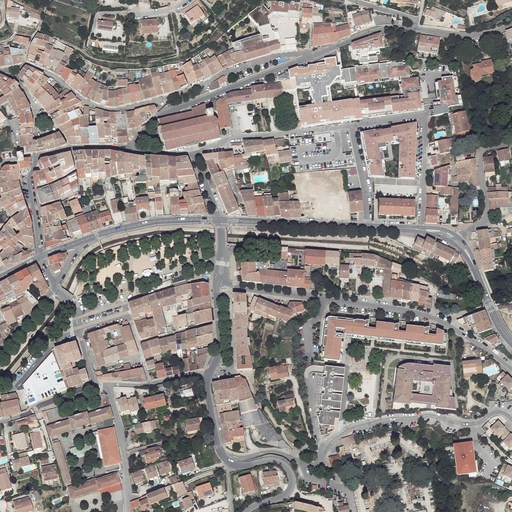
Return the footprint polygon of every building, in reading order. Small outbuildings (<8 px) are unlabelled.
[(12,8),(13,1),(8,0),(7,8),(6,15),(10,15),(10,17),(18,19),(20,9),(12,8)] [(202,5),(198,0),(195,0),(194,1),(188,6),(182,10),(183,12),(189,9),(197,4),(199,8),(202,5)] [(511,0),(495,0),(498,11),(511,6),(511,0)] [(204,15),(197,6),(185,15),(191,23),(195,20),(196,20),(204,15)] [(36,13),(33,12),(31,11),(24,7),(23,10),(31,14),(30,17),(35,18),(36,13)] [(440,10),(439,10),(432,7),(431,9),(430,8),(429,11),(427,10),(425,15),(438,20),(438,19),(439,19),(440,17),(441,16),(438,14),(440,10)] [(306,10),(302,10),(302,14),(301,18),(310,19),(311,19),(311,10),(306,10)] [(363,13),(354,15),(358,26),(367,23),(363,13)] [(142,25),(143,34),(152,34),(152,33),(158,33),(157,24),(153,25),(150,25),(150,23),(150,19),(143,20),(143,25),(142,25)] [(113,23),(98,20),(97,30),(112,32),(113,23)] [(335,28),(336,36),(343,35),(345,37),(351,35),(349,31),(348,26),(348,24),(335,28)] [(353,24),(348,26),(349,31),(351,35),(356,33),(354,27),(353,24)] [(322,29),(312,30),(311,41),(311,47),(336,43),(336,36),(335,28),(332,28),(322,29)] [(44,36),(38,34),(35,39),(44,42),(40,51),(49,56),(52,50),(53,48),(47,46),(48,43),(51,44),(53,39),(44,35),(44,36)] [(425,34),(419,35),(417,51),(436,55),(439,39),(428,38),(429,35),(425,34)] [(343,35),(336,36),(336,43),(337,42),(337,40),(345,37),(343,35)] [(355,43),(350,44),(351,52),(354,51),(357,51),(358,57),(359,65),(361,64),(368,63),(377,62),(376,55),(375,49),(378,48),(381,48),(380,35),(373,36),(355,43)] [(29,39),(16,36),(13,43),(23,45),(26,45),(29,39)] [(278,37),(264,39),(265,43),(267,49),(279,47),(279,43),(278,37)] [(44,42),(35,39),(31,46),(38,49),(40,51),(44,42)] [(263,43),(241,49),(242,52),(245,62),(269,55),(268,53),(267,50),(267,49),(265,43),(263,43)] [(10,45),(2,46),(6,67),(13,66),(11,55),(10,49),(10,45)] [(38,49),(31,46),(27,62),(34,65),(38,49)] [(72,49),(67,46),(66,49),(64,54),(60,62),(66,64),(67,63),(66,62),(72,49)] [(17,50),(10,49),(11,55),(23,57),(25,51),(22,50),(17,49),(17,50)] [(40,51),(38,49),(34,65),(44,69),(49,56),(40,51)] [(58,51),(52,50),(49,56),(44,69),(50,71),(58,51)] [(209,50),(205,53),(217,73),(223,70),(215,58),(214,57),(213,56),(209,50)] [(64,54),(58,51),(50,71),(55,74),(60,62),(64,54)] [(203,51),(197,54),(201,61),(203,60),(211,77),(217,73),(205,53),(203,51)] [(228,52),(221,55),(228,68),(233,66),(230,55),(228,52)] [(239,53),(236,53),(239,64),(245,62),(242,52),(239,53)] [(235,54),(230,55),(233,66),(239,64),(236,53),(235,54)] [(197,54),(194,57),(203,77),(204,80),(211,77),(203,60),(201,61),(197,54)] [(23,57),(11,55),(13,66),(22,64),(23,57)] [(221,55),(215,58),(223,70),(228,68),(221,55)] [(194,57),(188,60),(190,62),(197,80),(201,78),(203,77),(194,57)] [(185,65),(182,67),(190,84),(197,80),(190,62),(188,60),(186,62),(186,63),(184,64),(185,65)] [(481,64),(473,66),(474,69),(472,70),(471,70),(470,72),(470,74),(471,77),(473,77),(473,79),(474,81),(476,82),(478,82),(479,81),(480,79),(480,78),(488,76),(488,75),(493,73),(492,68),(494,68),(492,60),(480,63),(481,64)] [(66,64),(60,62),(55,74),(61,77),(65,67),(66,64)] [(387,64),(378,65),(380,80),(393,78),(397,77),(398,81),(401,81),(401,85),(402,89),(403,96),(403,100),(398,100),(397,97),(359,102),(361,117),(376,115),(392,113),(399,112),(406,112),(412,111),(420,110),(420,106),(420,104),(419,93),(418,94),(417,90),(418,90),(417,79),(412,80),(409,80),(407,66),(406,66),(405,63),(403,63),(396,64),(396,62),(391,62),(391,63),(387,64)] [(356,66),(354,67),(356,83),(380,80),(378,65),(368,66),(362,67),(357,67),(356,66)] [(31,68),(26,66),(19,74),(22,80),(23,80),(31,68)] [(72,70),(65,67),(61,77),(66,83),(71,72),(72,70)] [(301,78),(297,79),(298,86),(298,91),(301,105),(303,121),(303,126),(333,123),(332,116),(331,108),(340,106),(340,102),(337,82),(335,67),(326,74),(324,74),(301,78)] [(37,71),(31,68),(23,80),(26,84),(31,78),(37,71)] [(155,69),(149,70),(151,76),(151,78),(157,96),(163,95),(158,77),(155,69)] [(44,74),(37,71),(31,78),(37,83),(43,76),(44,74)] [(76,77),(71,72),(66,83),(71,87),(76,77)] [(93,75),(88,72),(86,74),(84,78),(77,92),(81,96),(91,80),(93,75)] [(176,73),(169,74),(169,75),(171,82),(174,92),(181,90),(177,78),(176,73)] [(0,75),(0,82),(5,85),(10,80),(8,78),(0,75)] [(80,75),(78,75),(76,77),(71,87),(77,92),(84,78),(80,75)] [(164,75),(158,77),(163,95),(169,94),(166,83),(164,76),(164,75)] [(48,80),(43,76),(37,83),(36,84),(41,88),(46,83),(48,80)] [(223,76),(217,80),(219,88),(226,85),(225,77),(224,76),(223,76)] [(433,111),(434,117),(448,114),(448,108),(450,108),(450,107),(459,106),(457,96),(455,97),(452,77),(441,78),(442,82),(438,83),(440,99),(440,103),(435,103),(435,107),(433,108),(433,111)] [(37,83),(31,78),(26,84),(30,91),(36,84),(37,83)] [(151,78),(143,80),(150,99),(157,97),(157,96),(151,78)] [(184,78),(177,78),(181,90),(187,86),(184,78)] [(10,80),(5,85),(7,86),(9,88),(16,82),(14,81),(13,82),(10,80)] [(95,83),(91,80),(81,96),(86,99),(95,83)] [(143,80),(138,81),(139,84),(144,100),(150,99),(143,80)] [(217,80),(212,83),(208,92),(219,88),(217,80)] [(291,80),(280,80),(280,83),(281,88),(292,86),(291,80)] [(343,81),(337,82),(340,102),(346,102),(343,81)] [(16,82),(9,88),(11,93),(19,89),(18,87),(19,86),(16,82)] [(97,83),(95,82),(95,83),(86,99),(93,102),(100,85),(97,83)] [(171,82),(166,83),(169,94),(174,92),(171,82)] [(58,95),(46,83),(41,88),(34,96),(45,109),(61,99),(66,97),(62,94),(59,96),(58,95)] [(280,83),(264,85),(266,99),(282,97),(281,88),(280,83)] [(41,88),(36,84),(30,91),(34,96),(41,88)] [(139,84),(134,85),(134,86),(137,103),(144,100),(139,84)] [(104,87),(100,85),(93,102),(99,105),(104,87)] [(264,85),(250,87),(251,90),(253,101),(266,99),(264,85)] [(7,86),(1,91),(5,96),(11,93),(9,88),(7,86)] [(134,86),(128,87),(128,88),(131,104),(137,103),(134,86)] [(128,88),(123,90),(125,106),(131,104),(128,88)] [(19,89),(11,93),(14,97),(22,93),(19,89)] [(123,90),(112,93),(113,94),(112,108),(125,106),(123,90)] [(233,93),(226,96),(226,101),(227,105),(229,104),(253,101),(251,90),(233,93)] [(14,97),(8,100),(9,101),(11,104),(16,102),(25,98),(23,93),(22,93),(14,97)] [(71,93),(66,97),(67,99),(63,101),(65,105),(68,109),(76,105),(81,103),(75,99),(71,93)] [(5,96),(0,100),(0,106),(9,101),(8,100),(5,96)] [(226,96),(213,101),(214,108),(216,108),(216,103),(218,100),(221,100),(222,100),(224,100),(226,101),(226,96)] [(25,98),(16,102),(18,107),(28,104),(25,98)] [(63,101),(61,99),(45,109),(48,114),(65,105),(63,101)] [(218,100),(216,103),(216,108),(219,129),(230,128),(228,114),(227,105),(226,101),(224,100),(222,100),(221,100),(218,100)] [(9,101),(0,106),(0,107),(9,121),(17,117),(11,104),(9,101)] [(16,102),(11,104),(17,117),(20,117),(19,112),(18,107),(16,102)] [(208,103),(191,109),(192,112),(204,109),(206,118),(209,117),(211,117),(213,118),(211,111),(208,103)] [(28,104),(18,107),(19,112),(30,109),(28,104)] [(68,109),(65,105),(48,114),(50,117),(60,112),(68,109)] [(68,109),(60,112),(62,116),(67,114),(67,115),(79,109),(76,105),(68,109)] [(154,106),(149,107),(152,117),(157,111),(154,106)] [(340,106),(331,108),(332,116),(341,115),(340,106)] [(149,107),(143,109),(144,113),(147,122),(152,117),(149,107)] [(79,109),(67,115),(71,122),(80,117),(84,116),(79,109)] [(159,120),(158,120),(158,122),(158,121),(160,128),(158,129),(159,130),(160,130),(160,131),(159,132),(159,133),(160,133),(162,139),(161,139),(161,141),(162,141),(162,142),(162,144),(164,143),(165,150),(165,152),(167,151),(185,146),(186,147),(189,147),(189,146),(196,144),(196,145),(199,144),(199,143),(207,142),(207,143),(212,142),(211,140),(210,132),(215,130),(216,128),(217,124),(217,123),(216,121),(215,119),(214,118),(213,118),(211,117),(209,117),(206,118),(204,109),(192,112),(159,120)] [(103,112),(95,110),(97,127),(98,144),(106,144),(103,112)] [(362,120),(421,111),(420,110),(412,111),(406,112),(399,112),(392,113),(376,115),(361,117),(362,120)] [(135,111),(132,113),(135,128),(138,126),(142,125),(139,115),(136,115),(135,111)] [(62,116),(60,112),(50,117),(53,120),(62,116)] [(108,113),(103,112),(106,144),(112,144),(108,113)] [(31,113),(20,117),(21,125),(34,123),(31,113)] [(108,113),(112,144),(117,144),(116,132),(115,117),(115,113),(108,113)] [(132,113),(125,113),(128,130),(135,128),(132,113)] [(144,113),(139,115),(142,125),(147,122),(144,113)] [(464,113),(451,116),(453,127),(466,124),(464,113)] [(67,115),(67,114),(62,116),(53,120),(58,128),(71,122),(67,115)] [(80,117),(71,122),(75,129),(80,127),(80,124),(80,117)] [(75,129),(71,122),(58,128),(63,133),(75,129)] [(215,130),(210,132),(211,140),(220,138),(220,136),(217,124),(216,128),(215,130)] [(403,127),(390,130),(393,145),(401,144),(401,163),(398,163),(398,170),(400,170),(400,179),(414,179),(416,124),(403,126),(403,127)] [(466,124),(453,127),(455,134),(468,131),(466,124)] [(97,127),(89,127),(89,129),(89,144),(98,144),(97,127)] [(75,145),(75,129),(63,133),(71,145),(75,145)] [(381,130),(360,134),(368,178),(374,178),(384,178),(382,166),(379,150),(381,149),(386,148),(385,140),(383,140),(381,130)] [(126,131),(116,132),(117,144),(127,143),(128,142),(126,131)] [(59,133),(55,135),(61,147),(67,145),(59,133)] [(55,135),(52,136),(56,148),(61,147),(55,135)] [(52,136),(42,140),(45,151),(52,150),(56,148),(52,136)] [(283,139),(273,140),(275,148),(276,148),(281,146),(284,146),(283,139)] [(450,139),(437,142),(438,147),(439,151),(448,149),(452,149),(451,144),(450,139)] [(42,140),(36,142),(37,153),(45,151),(42,140)] [(273,140),(261,141),(263,151),(264,150),(273,148),(275,148),(273,140)] [(261,141),(254,142),(256,152),(263,151),(261,141)] [(254,142),(242,143),(245,155),(251,153),(256,152),(254,142)] [(508,150),(497,152),(499,162),(510,159),(508,150)] [(289,151),(277,153),(278,161),(278,165),(291,162),(289,151)] [(85,152),(79,152),(78,157),(77,157),(77,162),(79,171),(79,179),(83,179),(92,177),(92,174),(92,168),(86,168),(85,152)] [(92,152),(85,152),(86,168),(92,168),(92,174),(100,173),(99,163),(96,163),(96,161),(93,161),(92,152)] [(104,152),(98,152),(100,173),(106,172),(105,162),(104,152)] [(117,153),(110,152),(111,161),(111,163),(112,177),(119,176),(117,153)] [(232,152),(224,154),(227,167),(234,166),(234,165),(233,157),(232,153),(232,152)] [(63,153),(55,156),(62,170),(65,176),(70,172),(67,164),(73,162),(72,159),(66,161),(64,155),(63,153)] [(124,154),(117,153),(119,176),(126,174),(124,154)] [(131,156),(124,154),(126,174),(133,172),(131,156)] [(217,154),(202,156),(205,162),(217,163),(221,164),(217,154)] [(224,154),(217,154),(221,164),(222,167),(224,172),(228,171),(227,167),(224,154)] [(242,155),(233,157),(234,165),(243,162),(243,158),(242,157),(242,155)] [(55,156),(48,158),(55,173),(62,170),(55,156)] [(150,157),(144,156),(144,158),(146,171),(147,183),(148,191),(154,191),(153,183),(153,182),(152,182),(150,157)] [(431,161),(429,161),(431,167),(438,166),(437,164),(437,162),(435,156),(430,157),(430,158),(431,161)] [(159,157),(150,157),(152,182),(153,182),(153,183),(160,183),(159,157)] [(167,158),(159,157),(160,183),(161,185),(169,184),(167,158)] [(492,157),(483,158),(483,159),(485,173),(494,172),(492,157)] [(20,170),(23,169),(22,171),(21,172),(22,173),(23,174),(24,174),(23,172),(23,171),(27,171),(27,172),(26,173),(27,174),(28,173),(29,172),(29,171),(28,170),(27,169),(30,168),(30,158),(24,159),(18,161),(18,166),(20,170)] [(48,158),(41,160),(39,164),(41,171),(44,170),(47,184),(53,182),(49,175),(55,173),(48,158)] [(175,159),(167,158),(169,184),(169,186),(172,185),(177,185),(176,172),(176,165),(175,159)] [(475,159),(455,163),(455,164),(456,169),(475,167),(476,167),(475,159)] [(217,163),(205,162),(211,176),(224,172),(222,167),(219,169),(217,163)] [(247,162),(234,166),(235,169),(235,172),(237,171),(243,169),(248,168),(248,167),(247,163),(247,162)] [(189,163),(176,165),(176,172),(192,170),(189,163)] [(11,174),(11,166),(5,167),(2,170),(1,172),(1,178),(8,177),(8,174),(11,174)] [(18,166),(11,166),(11,174),(8,174),(8,177),(8,184),(19,182),(19,179),(20,176),(20,170),(18,166)] [(449,166),(434,171),(433,187),(436,187),(447,187),(447,174),(446,174),(447,171),(450,169),(449,166)] [(475,167),(456,169),(457,177),(458,182),(468,181),(469,184),(471,184),(471,187),(477,186),(475,167)] [(41,171),(39,172),(42,186),(47,184),(44,170),(41,171)] [(62,170),(55,173),(58,180),(65,176),(62,170)] [(192,170),(176,172),(177,185),(183,185),(182,177),(194,176),(192,170)] [(228,171),(224,172),(228,184),(230,188),(233,186),(237,185),(236,184),(232,171),(231,170),(228,171)] [(39,172),(35,172),(34,174),(36,188),(42,186),(39,172)] [(119,180),(119,181),(126,222),(137,220),(137,212),(136,199),(135,194),(134,193),(133,193),(134,185),(133,172),(126,174),(126,178),(119,180)] [(224,172),(211,176),(217,189),(228,184),(224,172)] [(318,172),(305,173),(308,194),(314,191),(320,188),(320,186),(318,175),(318,172)] [(55,173),(49,175),(53,182),(58,180),(55,173)] [(76,173),(67,178),(69,183),(77,180),(76,173)] [(305,173),(293,174),(297,203),(300,218),(311,214),(310,212),(310,207),(308,194),(305,173)] [(342,175),(327,176),(327,189),(328,189),(333,189),(338,189),(343,189),(342,175)] [(194,176),(182,177),(183,185),(187,184),(197,183),(194,176)] [(67,178),(60,183),(62,187),(69,185),(69,183),(67,178)] [(384,178),(374,178),(374,185),(418,187),(418,179),(414,179),(400,179),(384,178)] [(77,180),(69,183),(69,185),(72,193),(78,189),(77,180)] [(8,184),(1,184),(1,195),(21,189),(19,182),(8,184)] [(106,183),(105,184),(106,191),(116,189),(114,182),(106,183)] [(60,183),(55,185),(58,192),(61,199),(65,197),(62,187),(60,183)] [(228,184),(217,189),(228,216),(239,211),(230,188),(228,184)] [(55,185),(49,187),(52,194),(58,192),(55,185)] [(69,185),(62,187),(65,197),(72,193),(69,185)] [(49,187),(37,191),(42,205),(59,200),(61,199),(58,192),(52,194),(49,187)] [(447,187),(436,187),(436,192),(440,192),(440,195),(451,196),(458,196),(458,188),(456,188),(449,187),(447,187)] [(21,189),(1,195),(2,198),(5,197),(10,203),(23,195),(21,189)] [(173,190),(170,191),(171,216),(180,215),(179,202),(178,199),(178,191),(173,190)] [(199,191),(182,193),(183,199),(184,201),(201,198),(199,191)] [(241,192),(239,192),(241,198),(247,214),(248,214),(255,213),(253,198),(253,196),(253,192),(252,191),(241,192)] [(314,191),(308,194),(310,207),(314,207),(316,206),(314,191)] [(283,192),(277,194),(277,195),(277,199),(278,206),(279,215),(280,217),(280,218),(291,218),(289,202),(287,193),(283,192)] [(361,192),(347,193),(349,211),(362,210),(361,192)] [(10,203),(4,207),(6,210),(25,201),(23,195),(10,203)] [(437,196),(426,196),(425,210),(431,210),(431,209),(436,209),(437,197),(437,196)] [(2,198),(0,199),(0,204),(3,208),(4,207),(10,203),(5,197),(2,198)] [(269,197),(262,198),(265,217),(274,217),(274,216),(273,208),(272,207),(271,200),(271,198),(269,197)] [(138,199),(136,199),(137,212),(149,211),(148,198),(138,199)] [(201,198),(184,201),(186,207),(204,204),(201,198)] [(260,198),(253,198),(255,213),(256,215),(256,217),(265,217),(262,198),(260,198)] [(118,199),(111,201),(114,213),(121,212),(118,199)] [(497,199),(488,199),(489,210),(498,209),(498,207),(497,199)] [(500,199),(497,199),(498,207),(511,207),(511,199),(509,199),(508,199),(500,199)] [(71,202),(69,203),(74,215),(67,218),(67,219),(74,238),(91,232),(84,216),(77,200),(71,202)] [(96,200),(93,201),(97,211),(98,213),(99,213),(100,213),(100,214),(102,213),(96,200)] [(415,201),(379,200),(378,215),(414,217),(415,201)] [(25,201),(6,210),(11,217),(18,211),(26,206),(25,201)] [(184,201),(179,202),(180,215),(188,215),(186,207),(184,201)] [(291,202),(289,202),(291,218),(300,218),(297,203),(291,202)] [(60,203),(52,205),(56,213),(61,221),(67,219),(67,218),(65,214),(64,211),(60,203)] [(204,204),(186,207),(188,215),(206,214),(205,209),(204,204)] [(52,205),(41,209),(42,217),(56,213),(52,205)] [(20,214),(12,219),(18,226),(30,217),(27,209),(20,214)] [(431,210),(425,210),(424,223),(436,224),(436,222),(436,219),(436,209),(431,209),(431,210)] [(97,211),(93,213),(100,229),(104,227),(102,223),(99,214),(98,213),(97,211)] [(100,214),(99,214),(102,223),(112,221),(110,211),(102,213),(100,214)] [(56,213),(42,217),(43,226),(59,221),(61,221),(56,213)] [(93,213),(84,216),(91,232),(100,229),(93,213)] [(18,226),(17,226),(20,232),(33,230),(33,228),(32,223),(30,217),(18,226)] [(12,219),(8,224),(13,229),(17,226),(18,226),(12,219)] [(59,221),(43,226),(43,230),(52,229),(53,234),(68,230),(66,225),(61,226),(59,221)] [(8,224),(4,228),(15,239),(16,238),(18,235),(13,229),(8,224)] [(4,228),(1,233),(7,237),(11,241),(12,242),(15,239),(4,228)] [(487,230),(476,231),(477,240),(494,238),(500,237),(499,232),(496,232),(491,233),(490,229),(487,230)] [(18,235),(16,238),(19,242),(23,236),(34,238),(33,230),(20,232),(18,235)] [(53,234),(44,236),(45,243),(70,238),(68,230),(53,234)] [(23,236),(19,242),(25,246),(26,243),(30,245),(34,247),(34,238),(23,236)] [(0,248),(1,248),(4,247),(11,241),(7,237),(0,240),(0,248)] [(70,238),(45,243),(46,248),(71,239),(70,238)] [(417,238),(412,249),(419,253),(420,251),(425,253),(423,255),(429,258),(428,258),(432,260),(435,254),(431,252),(435,242),(426,238),(424,241),(417,238)] [(494,238),(477,240),(478,247),(495,244),(494,238)] [(11,241),(4,247),(4,248),(4,250),(14,243),(12,242),(11,241)] [(455,251),(435,242),(431,252),(435,254),(439,256),(437,259),(458,269),(460,265),(464,265),(459,254),(458,255),(454,253),(455,251)] [(4,250),(0,254),(2,263),(7,260),(11,259),(17,245),(14,243),(4,250)] [(30,245),(26,243),(25,246),(25,247),(28,249),(28,251),(24,252),(22,252),(22,261),(30,257),(30,253),(30,245)] [(23,247),(17,244),(17,245),(11,259),(12,258),(22,252),(24,252),(21,250),(23,247)] [(296,249),(287,249),(287,251),(287,253),(287,258),(290,258),(290,255),(296,256),(296,255),(296,254),(296,249)] [(324,251),(304,250),(304,264),(324,265),(324,262),(324,251)] [(490,250),(479,251),(480,260),(491,258),(490,250)] [(338,252),(324,251),(324,262),(338,263),(338,254),(338,252)] [(22,252),(12,258),(14,260),(14,261),(13,262),(12,263),(14,265),(22,261),(22,252)] [(60,254),(49,258),(51,266),(58,264),(63,263),(64,262),(66,260),(67,258),(66,253),(60,254)] [(374,255),(361,254),(361,258),(360,265),(373,267),(374,255)] [(386,261),(378,257),(376,267),(385,268),(386,261)] [(491,258),(480,260),(481,268),(483,268),(483,272),(493,270),(491,258)] [(283,260),(275,259),(273,271),(286,273),(286,270),(286,266),(287,260),(285,260),(283,260)] [(7,260),(2,263),(6,269),(14,265),(12,263),(11,263),(10,263),(9,263),(8,262),(7,260)] [(244,263),(240,263),(241,274),(242,281),(286,286),(286,273),(273,271),(273,264),(268,265),(268,263),(267,262),(253,262),(250,263),(244,263)] [(401,267),(392,263),(391,270),(397,272),(400,273),(401,267)] [(58,264),(51,266),(54,273),(61,270),(58,264)] [(348,264),(340,264),(339,276),(348,277),(348,264)] [(36,265),(27,270),(33,280),(34,284),(42,296),(49,290),(36,265)] [(299,271),(295,271),(295,287),(303,288),(304,280),(304,277),(304,270),(304,268),(299,268),(299,271)] [(27,270),(15,276),(21,286),(24,292),(26,295),(33,307),(39,301),(27,289),(33,280),(27,270)] [(291,270),(286,270),(286,273),(286,286),(295,287),(295,271),(291,270)] [(391,275),(384,273),(383,291),(389,291),(390,281),(391,275)] [(15,276),(8,280),(13,289),(21,286),(15,276)] [(172,284),(173,288),(184,285),(190,284),(190,279),(172,284)] [(8,280),(0,283),(0,284),(8,301),(16,296),(16,295),(13,289),(8,280)] [(395,282),(390,281),(389,291),(389,298),(393,299),(398,299),(401,299),(401,283),(395,282)] [(190,284),(184,285),(186,294),(191,293),(192,299),(209,296),(208,284),(203,282),(190,284)] [(402,283),(401,283),(401,299),(405,300),(408,300),(410,301),(411,285),(402,283)] [(184,285),(173,288),(175,303),(186,301),(187,301),(188,300),(186,294),(184,285)] [(428,288),(411,285),(410,301),(409,303),(417,305),(419,291),(427,293),(428,288)] [(21,286),(13,289),(16,295),(16,296),(24,292),(21,286)] [(173,288),(156,294),(160,307),(175,303),(173,288)] [(443,291),(439,290),(438,297),(448,299),(448,292),(443,292),(443,291)] [(427,293),(419,291),(417,305),(430,309),(431,299),(426,298),(427,293)] [(148,296),(147,297),(152,312),(153,317),(154,320),(158,335),(167,333),(160,307),(156,294),(155,293),(148,296)] [(245,294),(232,293),(233,304),(246,303),(245,294)] [(26,295),(17,299),(25,314),(27,313),(27,314),(33,307),(26,295)] [(188,300),(187,301),(187,302),(188,313),(190,313),(194,312),(210,309),(209,296),(188,300)] [(147,297),(142,298),(144,307),(143,308),(143,309),(144,314),(152,312),(147,297)] [(258,298),(254,297),(251,303),(250,310),(253,311),(254,308),(258,298)] [(17,298),(8,302),(11,307),(16,319),(25,314),(17,299),(17,298)] [(127,303),(133,319),(138,318),(145,316),(144,314),(143,309),(143,308),(144,307),(142,298),(127,303)] [(272,304),(258,298),(254,308),(268,314),(272,304)] [(289,302),(287,306),(290,307),(292,314),(296,312),(294,302),(291,302),(289,302)] [(298,302),(294,302),(296,312),(301,311),(303,310),(303,309),(302,306),(302,303),(298,302)] [(246,303),(233,304),(234,312),(246,312),(246,303)] [(272,304),(268,314),(275,317),(279,307),(272,304)] [(280,306),(279,307),(275,317),(280,319),(282,320),(287,309),(286,309),(280,306)] [(287,309),(282,320),(286,321),(290,320),(292,314),(290,307),(287,306),(286,309),(287,309)] [(11,307),(2,312),(6,321),(7,323),(11,333),(19,324),(16,319),(11,307)] [(210,309),(194,312),(194,315),(195,325),(211,321),(210,309)] [(483,310),(456,320),(461,326),(467,323),(469,327),(488,320),(483,310)] [(246,312),(234,312),(234,321),(247,321),(246,312)] [(182,315),(177,316),(177,320),(178,326),(178,327),(179,330),(187,327),(185,314),(182,315)] [(326,320),(325,321),(327,321),(327,330),(324,330),(322,347),(325,347),(324,357),(323,359),(341,361),(342,354),(340,353),(340,349),(343,349),(343,343),(341,342),(341,338),(342,338),(343,337),(343,336),(342,335),(337,334),(338,328),(342,329),(340,318),(330,317),(329,317),(327,318),(326,320)] [(353,320),(340,318),(342,329),(338,328),(337,334),(342,335),(343,336),(343,337),(342,338),(341,338),(341,342),(343,343),(344,334),(351,335),(353,320)] [(140,321),(134,323),(139,339),(150,337),(146,321),(146,320),(140,321)] [(154,320),(146,321),(150,337),(158,335),(154,320)] [(364,321),(353,320),(351,335),(364,337),(364,339),(370,340),(371,337),(376,338),(394,340),(394,342),(401,343),(401,341),(406,341),(424,343),(424,346),(431,347),(431,344),(442,345),(442,344),(446,344),(447,334),(443,334),(444,332),(436,329),(436,332),(435,336),(432,335),(428,335),(429,328),(428,328),(429,327),(425,328),(425,329),(424,329),(424,328),(406,326),(406,329),(405,332),(402,332),(398,331),(399,325),(398,325),(399,324),(395,325),(394,325),(394,324),(376,322),(376,325),(375,329),(372,328),(368,328),(369,322),(369,321),(365,321),(365,322),(364,322),(364,321)] [(469,327),(466,329),(470,331),(475,329),(477,334),(491,329),(488,320),(469,327)] [(127,321),(108,327),(110,332),(113,331),(116,330),(121,328),(128,325),(127,321)] [(247,321),(234,321),(235,330),(246,329),(247,321)] [(7,323),(0,325),(0,329),(1,334),(3,340),(7,338),(11,333),(7,323)] [(128,325),(121,328),(124,338),(125,343),(133,340),(128,325)] [(212,325),(196,329),(196,338),(212,334),(212,325)] [(103,329),(88,334),(95,355),(102,352),(107,350),(104,340),(102,335),(105,334),(103,329)] [(196,329),(185,332),(186,348),(196,346),(196,338),(196,329)] [(246,329),(235,330),(235,338),(246,337),(246,329)] [(212,334),(196,338),(196,346),(213,343),(212,334)] [(484,338),(484,340),(491,344),(496,341),(494,334),(485,338),(484,338)] [(174,336),(166,338),(168,350),(170,350),(176,349),(174,336)] [(246,337),(235,338),(235,348),(248,346),(246,337)] [(117,341),(113,342),(114,344),(115,348),(116,347),(125,344),(125,343),(124,338),(119,340),(117,341)] [(166,338),(158,340),(161,353),(169,352),(168,350),(166,338)] [(158,339),(148,342),(151,355),(161,353),(158,340),(158,339)] [(133,340),(125,343),(125,344),(129,356),(137,353),(133,340)] [(76,342),(69,344),(76,361),(82,359),(76,342)] [(142,344),(140,346),(144,359),(152,356),(151,355),(148,342),(142,344)] [(69,344),(62,346),(68,364),(71,363),(76,361),(69,344)] [(125,344),(116,347),(120,359),(129,356),(125,344)] [(62,346),(55,349),(62,366),(68,364),(62,346)] [(212,346),(196,350),(197,353),(197,356),(208,354),(213,347),(212,346)] [(248,346),(235,348),(236,356),(250,355),(248,346)] [(110,349),(109,350),(113,361),(120,359),(116,347),(115,348),(110,349)] [(54,354),(52,349),(46,357),(49,359),(54,354)] [(107,350),(102,352),(106,364),(113,361),(109,350),(107,350)] [(102,352),(95,355),(98,366),(106,364),(102,352)] [(208,354),(197,356),(198,362),(199,369),(202,369),(208,354)] [(250,355),(236,356),(237,370),(242,369),(252,369),(252,368),(250,355)] [(481,360),(462,362),(464,377),(472,376),(471,374),(482,373),(481,360)] [(163,363),(154,365),(158,378),(166,376),(165,371),(164,369),(163,363)] [(399,368),(398,368),(404,369),(404,370),(397,370),(394,403),(410,405),(410,402),(411,394),(436,397),(436,404),(435,408),(455,410),(454,398),(449,398),(449,390),(451,376),(450,367),(433,365),(433,366),(417,365),(411,364),(408,364),(405,364),(402,365),(400,367),(399,368)] [(284,365),(269,368),(271,380),(288,376),(287,369),(284,369),(284,366),(284,365)] [(178,366),(171,368),(172,370),(173,375),(179,373),(178,366)] [(345,368),(325,366),(319,414),(317,414),(319,425),(321,436),(327,434),(327,432),(331,431),(333,430),(333,429),(334,426),(335,419),(339,419),(340,412),(336,412),(336,409),(340,409),(342,395),(337,395),(338,392),(342,392),(343,378),(339,378),(340,375),(344,375),(345,368)] [(72,367),(63,370),(64,371),(67,379),(70,388),(78,385),(73,370),(72,367)] [(121,371),(119,372),(122,381),(142,382),(147,381),(147,380),(142,367),(137,368),(131,370),(121,371)] [(78,368),(73,370),(78,385),(83,383),(79,371),(78,368)] [(164,369),(165,371),(166,376),(173,375),(172,370),(171,368),(164,369)] [(79,371),(83,383),(89,380),(85,369),(79,371)] [(119,372),(97,376),(98,380),(122,381),(119,372)] [(509,391),(511,387),(511,381),(507,376),(507,377),(503,373),(497,379),(501,383),(509,391)] [(240,378),(234,379),(239,402),(241,413),(257,409),(255,405),(252,398),(250,393),(248,387),(245,380),(240,378)] [(234,379),(226,380),(231,402),(224,404),(217,405),(217,407),(230,404),(239,402),(234,379)] [(226,380),(219,381),(224,404),(231,402),(226,380)] [(219,381),(212,383),(216,405),(217,405),(224,404),(219,381)] [(166,390),(164,383),(158,385),(159,391),(166,390)] [(181,390),(182,397),(193,395),(192,388),(181,390)] [(0,418),(22,412),(16,393),(1,396),(2,403),(0,403),(0,418)] [(166,406),(163,394),(153,397),(156,408),(166,406)] [(293,405),(292,399),(295,398),(294,394),(284,396),(285,400),(277,401),(279,412),(286,411),(285,407),(293,405)] [(436,397),(411,394),(410,402),(436,404),(436,397)] [(116,400),(119,412),(129,410),(130,412),(139,410),(136,395),(116,400)] [(156,408),(153,397),(144,399),(146,410),(156,408)] [(230,404),(217,407),(219,415),(220,414),(232,412),(230,404)] [(87,413),(69,418),(69,420),(47,427),(50,437),(72,430),(91,424),(96,423),(113,417),(110,407),(88,414),(87,413)] [(257,409),(241,413),(243,428),(256,425),(269,423),(259,409),(257,409)] [(232,412),(220,414),(221,423),(240,420),(238,410),(232,412)] [(35,414),(26,417),(27,419),(28,425),(32,424),(31,421),(36,420),(35,414)] [(121,463),(114,428),(112,418),(96,423),(105,466),(121,463)] [(199,418),(179,422),(182,436),(188,435),(187,432),(201,429),(199,418)] [(27,419),(17,423),(19,428),(28,425),(27,419)] [(155,420),(134,425),(135,431),(143,429),(144,432),(144,433),(152,431),(151,429),(157,428),(155,420)] [(240,420),(221,423),(223,431),(241,428),(240,420)] [(503,437),(508,432),(499,422),(491,430),(497,437),(500,434),(503,437)] [(269,423),(256,425),(257,428),(268,441),(283,439),(269,423)] [(241,428),(223,431),(225,443),(230,443),(245,442),(243,428),(241,428)] [(24,432),(14,435),(15,439),(17,447),(20,446),(20,450),(28,448),(24,432)] [(31,433),(34,449),(43,448),(39,432),(31,433)] [(511,447),(511,436),(508,432),(503,437),(501,439),(504,442),(503,443),(509,450),(511,447)] [(355,442),(353,436),(341,439),(343,446),(355,442)] [(72,483),(59,439),(51,442),(64,485),(72,483)] [(90,442),(70,449),(73,460),(94,454),(90,442)] [(472,443),(456,445),(458,456),(455,457),(457,468),(459,468),(460,476),(470,474),(470,478),(477,477),(477,473),(478,473),(477,465),(473,466),(472,462),(475,462),(474,454),(472,454),(471,448),(473,447),(472,443)] [(161,457),(158,446),(139,452),(140,457),(145,455),(146,461),(156,458),(161,457)] [(348,467),(343,446),(338,448),(340,457),(341,462),(342,468),(348,467)] [(13,461),(15,469),(30,465),(27,452),(19,454),(20,459),(20,460),(17,461),(16,460),(13,461)] [(341,462),(340,457),(338,457),(337,456),(329,457),(331,466),(339,464),(339,463),(341,462)] [(195,470),(191,458),(182,461),(183,462),(178,463),(180,467),(182,474),(191,471),(195,470)] [(171,471),(167,461),(158,464),(161,475),(171,471)] [(511,467),(504,464),(499,475),(503,477),(504,475),(511,478),(511,467)] [(54,465),(42,468),(44,481),(57,478),(54,465)] [(158,476),(154,465),(145,469),(148,479),(158,476)] [(11,488),(5,468),(0,469),(0,485),(2,491),(11,488)] [(145,481),(141,470),(132,473),(135,484),(145,481)] [(117,472),(68,488),(71,499),(99,490),(120,483),(118,476),(121,475),(120,471),(116,472),(117,472)] [(276,476),(276,471),(263,473),(264,486),(274,484),(274,486),(279,485),(278,476),(276,476)] [(178,482),(176,475),(168,478),(171,485),(178,482)] [(255,484),(253,476),(251,477),(250,475),(239,478),(244,494),(255,491),(253,485),(255,484)] [(186,489),(182,481),(179,483),(178,482),(172,485),(177,495),(186,490),(186,489)] [(122,489),(120,483),(99,490),(101,496),(122,489)] [(210,483),(196,488),(199,499),(204,497),(213,494),(210,483)] [(174,496),(170,486),(155,492),(159,501),(174,496)] [(191,491),(189,487),(186,489),(186,490),(177,495),(177,497),(178,497),(191,491)] [(159,501),(155,492),(130,502),(131,511),(134,511),(133,509),(137,508),(136,507),(140,506),(142,511),(151,507),(150,505),(159,501)] [(189,496),(180,500),(185,510),(193,506),(189,496)] [(21,503),(20,500),(13,502),(16,511),(20,511),(24,511),(26,511),(34,510),(31,500),(30,500),(21,503)] [(311,506),(303,504),(297,502),(296,502),(294,502),(294,510),(293,511),(298,511),(299,510),(305,511),(306,511),(322,511),(318,511),(319,508),(315,508),(311,506)] [(343,504),(342,502),(337,503),(338,507),(338,511),(349,511),(348,506),(346,506),(343,507),(343,504)]
